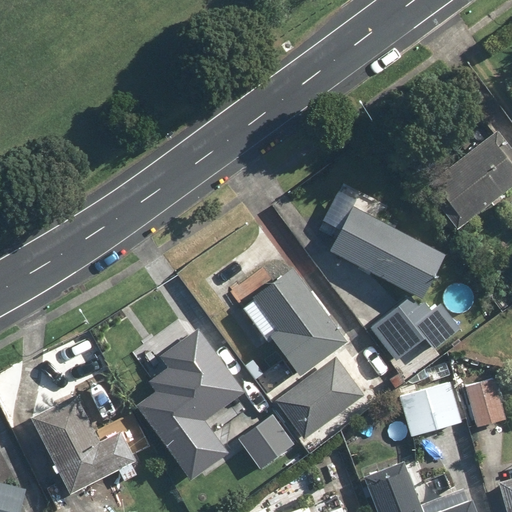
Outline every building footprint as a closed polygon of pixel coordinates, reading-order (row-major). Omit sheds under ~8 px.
[(511,187),(511,148),(487,120),(424,176),(468,226),(511,187)] [(358,195),(338,186),(319,229),(336,237),(329,252),(421,294),(441,250),(352,209),(358,195)] [(347,339),(292,264),(254,292),(281,329),(273,335),(301,373),(347,339)] [(398,296),(370,322),(403,358),(432,332),(398,296)] [(162,445),(246,382),(219,347),(185,372),(176,359),(133,391),(146,408),(139,414),(162,445)] [(365,394),(336,357),(277,402),(306,439),(365,394)] [(496,373),(457,382),(469,430),(507,421),(496,373)] [(452,378),(396,391),(408,441),(464,427),(452,378)] [(76,392),(31,414),(71,494),(138,460),(123,430),(100,441),(76,392)] [(297,442),(272,412),(236,442),(262,472),(297,442)] [(405,459),(363,475),(377,511),(478,511),(472,494),(424,511),(405,459)] [(511,511),(511,472),(492,477),(500,511),(511,511)] [(0,511),(18,511),(24,486),(0,480),(0,511)] [(348,511),(345,500),(311,511),(309,504),(286,511),(258,511),(257,508),(246,511),(348,511)]
